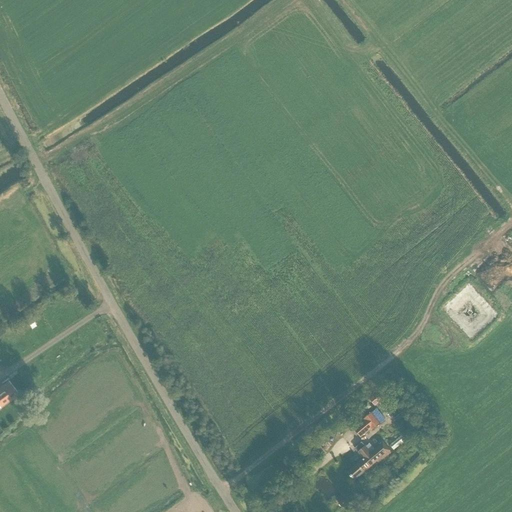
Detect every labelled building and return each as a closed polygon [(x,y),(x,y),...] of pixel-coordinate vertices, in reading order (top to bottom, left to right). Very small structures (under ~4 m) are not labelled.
[(0,408),(0,409),(18,395),(8,382),(0,387),(0,408)] [(377,407),(388,397),(381,390),(370,400),(377,407)] [(385,420),(376,409),(363,420),(365,422),(354,430),(359,438),(370,429),(372,431),(385,420)] [(407,439),(403,434),(390,445),(394,450),(407,439)] [(371,452),(362,442),(355,448),(358,452),(357,452),(363,458),(358,463),(348,472),(355,480),(365,471),(366,471),(377,462),(378,463),(391,452),(382,442),(371,452)]
